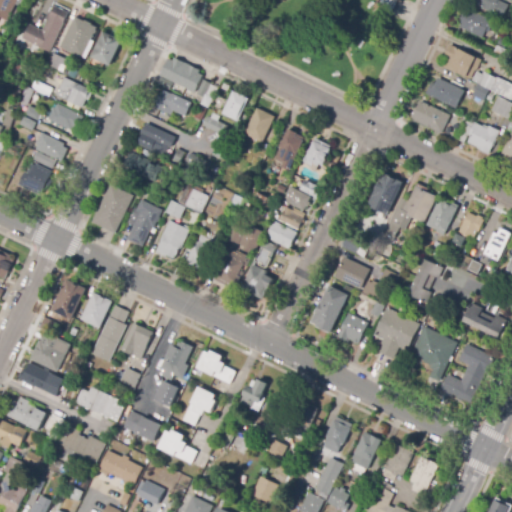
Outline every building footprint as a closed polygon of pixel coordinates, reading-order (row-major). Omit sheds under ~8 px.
[(6,20),(0,17),(0,0),(27,0),(23,9),(14,4),(6,20)] [(399,0),(395,8),(385,3),(386,0),(399,0)] [(503,18),(472,4),(474,1),(471,0),(498,0),(498,1),(509,6),(503,18)] [(26,34),(31,25),(43,31),(48,21),(46,19),(49,13),(51,14),(55,6),(69,13),(59,34),(50,53),(23,39),(26,34)] [(468,31),(460,27),(463,20),(460,19),(465,8),(495,23),(491,31),(490,33),(487,32),(483,39),(468,31)] [(68,34),(72,25),(78,28),(82,22),(97,29),(95,34),(91,43),(89,42),(84,52),(64,42),(68,34)] [(105,34),(105,33),(107,34),(123,41),(111,66),(93,58),(105,34)] [(505,47),(499,44),(500,39),(507,41),(505,47)] [(471,79),(444,67),(448,59),(445,57),(451,45),(482,60),(477,71),(475,71),(471,79)] [(503,58),(495,54),(498,47),(506,50),(503,58)] [(63,69),(49,64),(53,54),(67,59),(63,69)] [(195,93),(161,76),(169,59),(174,61),(175,58),(201,70),(199,74),(204,76),(195,93)] [(89,85),(76,78),(80,70),(93,76),(89,85)] [(511,100),(473,81),(477,72),(483,75),(484,72),(497,79),(498,77),(511,84),(511,100)] [(83,109),(56,95),(65,78),(94,93),(90,101),(87,99),(83,109)] [(170,90),(158,85),(161,78),(173,84),(170,90)] [(458,109),(427,94),(432,83),(436,85),(439,79),(466,92),(458,109)] [(204,98),(197,94),(205,80),(211,83),(204,98)] [(49,98),(37,92),(38,90),(33,88),(36,81),(53,89),(49,98)] [(484,102),(473,96),(478,85),(490,92),(484,102)] [(27,106),(20,103),(27,87),(34,91),(27,106)] [(186,117),(174,111),(172,114),(151,105),(159,89),(192,103),(186,117)] [(240,122),(224,114),(235,91),(251,99),(240,122)] [(209,109),(201,105),(207,95),(214,98),(209,109)] [(511,118),(511,121),(491,112),(498,97),(511,103),(511,118)] [(441,134),(416,122),(417,120),(413,119),(414,117),(412,116),(418,104),(420,104),(421,102),(425,104),(425,103),(451,116),(441,134)] [(71,131),(49,119),(55,108),(57,109),(59,104),(85,117),(78,130),(73,128),(71,131)] [(38,121),(26,114),(30,106),(42,112),(38,121)] [(10,128),(3,126),(9,109),(16,112),(10,128)] [(263,143),(245,135),(258,109),(276,118),(263,143)] [(226,134),(204,126),(208,117),(212,119),(214,113),(221,116),(219,122),(229,126),(226,134)] [(33,131),(20,125),(24,117),(37,123),(33,131)] [(490,154),(489,154),(477,148),(478,147),(469,143),(472,137),(469,135),(465,144),(458,140),(467,121),(475,125),(476,123),(489,129),(490,127),(500,132),(490,154)] [(163,157),(141,146),(142,143),(140,142),(143,134),(142,134),(147,125),(176,139),(172,147),(171,147),(166,156),(164,155),(163,157)] [(290,171),(282,167),(284,164),(276,160),(282,148),(281,147),(289,129),(298,133),(298,135),(305,138),(304,140),(305,140),(290,171)] [(500,156),(511,160),(511,130),(500,156)] [(62,162),(35,149),(43,134),(65,145),(64,147),(69,149),(62,162)] [(319,167),(314,164),(313,166),(305,163),(315,141),(316,141),(317,139),(325,143),(324,145),(332,149),(325,166),(321,164),(319,167)] [(225,161),(213,155),(218,146),(229,152),(225,161)] [(181,161),(175,158),(179,150),(185,153),(181,161)] [(54,170),(35,160),(38,153),(57,163),(54,170)] [(194,166),(187,162),(192,154),(199,158),(194,166)] [(156,183),(133,171),(140,156),(164,168),(156,183)] [(41,197),(26,188),(32,177),(26,174),(32,164),(36,166),(37,164),(54,173),(50,180),(54,182),(49,191),(46,189),(41,197)] [(167,186),(160,183),(165,172),(172,175),(167,186)] [(388,216),(368,206),(385,173),(404,183),(388,216)] [(319,198),(302,190),(306,181),(323,189),(319,198)] [(390,257),(377,251),(402,198),(409,202),(418,183),(429,189),(428,192),(437,196),(424,223),(412,217),(406,230),(400,227),(392,245),(393,252),(390,257)] [(115,234),(92,223),(111,185),(134,196),(115,234)] [(201,214),(180,202),(182,198),(180,197),(184,191),(182,191),(185,186),(187,187),(188,186),(210,198),(201,214)] [(304,212),(286,202),(289,197),(286,196),(290,187),(311,197),(309,202),(311,203),(309,207),(307,206),(304,212)] [(269,210),(250,200),(255,192),(274,202),(269,210)] [(444,237),(436,233),(437,230),(427,226),(440,199),(452,205),(453,203),(459,206),(444,237)] [(142,247),(128,240),(135,227),(128,223),(135,208),(138,210),(142,201),(163,211),(154,229),(152,228),(142,247)] [(179,220),(167,214),(173,201),(185,208),(179,220)] [(299,230),(280,220),(287,208),(293,211),(294,209),(305,214),(303,219),(304,219),(299,230)] [(196,226),(190,224),(192,218),(191,215),(193,210),(201,214),(196,226)] [(464,248),(455,244),(460,233),(459,233),(469,213),(477,217),(478,215),(484,218),(483,219),(486,221),(480,233),(478,232),(473,242),(468,240),(464,248)] [(174,259),(167,255),(166,257),(157,253),(162,242),(160,241),(170,221),(190,231),(177,256),(176,256),(174,259)] [(228,239),(235,223),(247,229),(240,244),(228,239)] [(290,248),(269,238),(277,223),(297,233),(290,248)] [(241,244),(251,224),(267,232),(257,252),(253,249),(250,254),(244,251),(246,246),(241,244)] [(489,265),(481,262),(495,233),(499,235),(501,229),(511,234),(499,262),(493,259),(489,265)] [(364,259),(342,248),(349,234),(371,245),(364,259)] [(188,262),(201,235),(209,238),(210,236),(216,239),(215,241),(217,243),(204,271),(195,266),(195,265),(188,262)] [(445,261),(431,254),(436,242),(450,248),(445,261)] [(263,300),(246,293),(248,289),(245,288),(264,243),(276,249),(268,267),(266,268),(265,270),(269,272),(267,276),(275,280),(272,288),(269,287),(263,300)] [(230,288),(215,281),(217,277),(215,276),(229,249),(248,259),(234,284),(232,284),(230,288)] [(7,280),(0,276),(0,250),(16,258),(7,280)] [(466,269),(456,265),(462,253),(471,258),(466,269)] [(361,290),(335,277),(345,257),(371,270),(361,290)] [(428,303),(411,295),(427,260),(445,268),(440,280),(436,278),(430,291),(433,293),(428,303)] [(480,274),(470,270),(474,262),(483,266),(480,274)] [(387,304),(363,293),(369,281),(372,283),(373,281),(379,284),(387,269),(400,275),(387,304)] [(502,287),(493,284),(497,272),(506,276),(502,287)] [(73,320),(53,311),(68,280),(87,289),(73,320)] [(331,334),(317,327),(318,326),(312,323),(316,314),(315,313),(321,302),(322,303),(330,286),(350,295),(331,334)] [(100,329),(82,320),(95,293),(114,302),(100,329)] [(380,318),(371,314),(377,302),(385,307),(380,318)] [(500,339),(465,321),(473,304),(484,309),(483,312),(497,320),(498,316),(509,321),(500,339)] [(110,362),(93,354),(116,305),(130,312),(124,324),(128,326),(110,362)] [(395,360),(379,352),(384,340),(375,335),(389,308),(421,325),(408,352),(400,348),(395,360)] [(359,344),(351,339),(349,343),(337,337),(350,313),(370,324),(359,344)] [(58,372),(32,359),(41,341),(43,342),(48,332),(40,329),(46,317),(59,324),(56,331),(66,336),(64,340),(72,345),(58,372)] [(76,332),(69,329),(75,318),(81,321),(76,332)] [(142,360),(123,351),(135,324),(154,333),(142,360)] [(440,382),(431,377),(434,370),(431,369),(432,366),(424,362),(423,365),(420,364),(416,370),(407,365),(426,327),(459,343),(440,382)] [(168,378),(164,376),(165,374),(161,372),(173,346),(177,348),(180,342),(183,344),(184,342),(191,345),(190,346),(192,347),(184,365),(187,366),(182,377),(175,374),(173,378),(169,376),(168,378)] [(472,403),(463,399),(462,402),(457,399),(458,397),(453,395),(452,397),(441,391),(450,374),(462,381),(470,366),(460,361),(468,344),(496,358),(488,374),(487,373),(472,403)] [(231,384),(215,378),(215,375),(199,369),(205,352),(211,354),(212,352),(224,356),(221,362),(226,364),(226,368),(236,372),(231,384)] [(55,396),(20,379),(25,369),(28,371),(32,364),(44,371),(45,369),(50,371),(49,373),(54,375),(53,377),(62,382),(55,396)] [(134,388),(121,381),(128,369),(141,375),(134,388)] [(259,413),(252,410),(253,408),(241,403),(249,385),(251,386),(254,381),(258,383),(259,380),(269,384),(265,393),(266,393),(262,402),(264,403),(259,413)] [(171,407),(156,400),(164,381),(180,388),(171,407)] [(118,422),(77,403),(84,390),(90,393),(93,387),(120,400),(117,405),(124,409),(118,422)] [(195,426),(184,421),(200,387),(216,395),(214,400),(216,403),(211,413),(206,410),(204,416),(201,414),(195,426)] [(39,430),(30,425),(29,428),(7,415),(15,401),(18,403),(21,397),(31,403),(30,405),(37,409),(34,413),(35,414),(38,409),(48,414),(39,430)] [(304,437),(292,433),(302,405),(318,411),(312,428),(309,428),(307,434),(305,433),(304,437)] [(154,443),(137,433),(136,435),(124,428),(133,412),(144,419),(145,417),(163,427),(154,443)] [(57,441),(51,438),(55,430),(48,426),(55,414),(67,420),(57,441)] [(234,429),(227,425),(232,416),(239,420),(234,429)] [(331,455),(326,452),(327,449),(324,447),(338,418),(354,425),(344,445),(343,445),(341,450),(340,449),(338,454),(333,452),(331,455)] [(9,448),(0,444),(2,441),(0,440),(1,438),(0,437),(0,428),(4,421),(18,428),(19,426),(29,431),(20,447),(12,443),(9,448)] [(96,464),(81,457),(82,455),(59,444),(68,425),(82,432),(80,436),(89,440),(90,436),(105,443),(96,464)] [(192,464),(176,457),(176,455),(160,448),(168,431),(172,433),(173,431),(185,437),(183,442),(188,444),(186,447),(197,452),(198,452),(192,464)] [(364,475),(352,470),(355,464),(351,462),(365,432),(383,441),(373,462),(372,462),(368,470),(366,469),(364,475)] [(274,443),(268,440),(272,433),(278,436),(274,443)] [(278,440),(291,446),(285,459),(272,452),(278,440)] [(395,482),(383,476),(386,469),(385,468),(396,445),(414,453),(403,478),(398,475),(395,482)] [(132,488),(124,484),(125,482),(109,474),(108,476),(100,472),(102,470),(100,468),(109,451),(123,458),(124,454),(131,458),(129,462),(144,469),(135,486),(134,485),(132,488)] [(42,469),(26,463),(31,452),(43,457),(41,461),(45,462),(42,469)] [(18,478),(5,472),(12,457),(25,463),(18,478)] [(424,495),(413,490),(415,484),(410,481),(422,457),(440,465),(428,490),(427,489),(424,495)] [(319,511),(302,511),(300,511),(310,492),(315,495),(317,490),(315,489),(331,458),(344,465),(319,511)] [(271,504),(253,496),(262,477),(280,485),(278,488),(280,490),(278,494),(276,494),(271,504)] [(39,496),(33,493),(40,479),(46,482),(39,496)] [(369,511),(365,510),(380,480),(393,486),(390,492),(395,494),(389,505),(396,509),(397,506),(409,511),(369,511)] [(160,506),(141,497),(142,495),(137,492),(141,482),(146,484),(147,482),(167,491),(160,506)] [(17,511),(1,511),(3,509),(0,508),(0,501),(8,486),(19,492),(21,487),(28,491),(17,511)] [(79,502),(70,498),(75,488),(84,493),(79,502)] [(346,511),(344,511),(328,503),(336,488),(340,490),(342,488),(346,490),(345,493),(350,495),(347,503),(351,505),(346,511)] [(47,511),(32,511),(36,503),(39,504),(42,496),(52,501),(47,511)] [(122,511),(103,511),(112,497),(126,505),(122,511)] [(210,511),(186,511),(194,497),(213,507),(210,511)] [(491,511),(498,498),(511,505),(511,510),(511,511),(491,511)]
